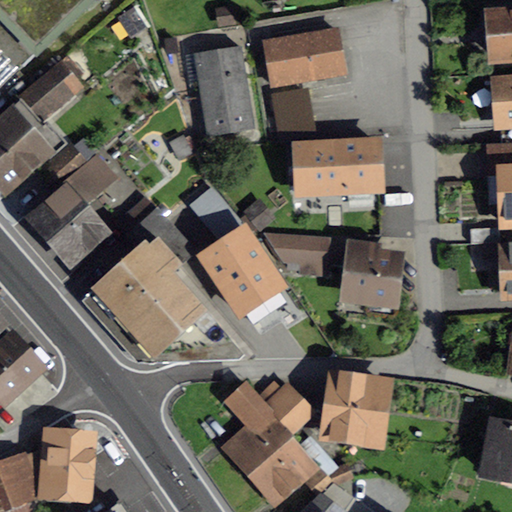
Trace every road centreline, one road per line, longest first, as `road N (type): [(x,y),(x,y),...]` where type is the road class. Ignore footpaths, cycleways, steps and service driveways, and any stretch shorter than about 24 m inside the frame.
road 1 (residential): [(413,0),(427,366)]
road 2 (residential): [(128,408),(190,373),(427,366)]
road 3 (secondary): [(0,254),(103,374)]
road 4 (secondary): [(128,408),(200,511)]
road 5 (residential): [(103,374),(0,444)]
